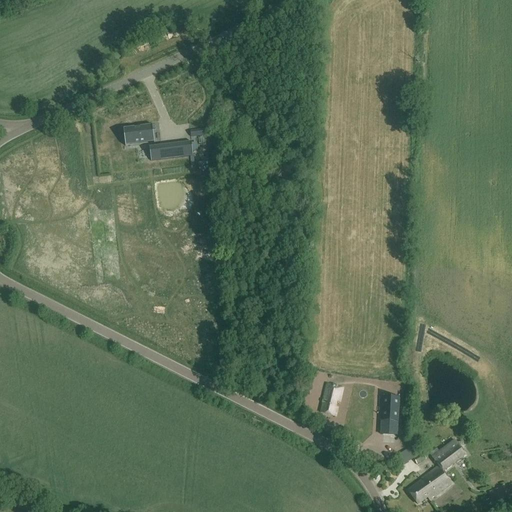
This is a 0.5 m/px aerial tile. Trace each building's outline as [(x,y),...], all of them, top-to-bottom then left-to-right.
[(149,143),(154,143),(155,143),(152,125),(124,129),(123,129),(125,146),(126,146),(149,143)] [(162,146),(155,146),(149,147),(151,158),(151,161),(193,156),(191,142),(173,144),(162,146)] [(337,402),(340,403),(343,389),(327,385),(323,404),(321,413),(336,416),(338,408),(335,408),(337,402)] [(383,433),(399,434),(400,396),(384,396),(383,433)] [(427,497),(430,500),(452,484),(443,472),(465,457),(455,443),(432,458),(439,467),(422,480),(422,481),(408,491),(418,504),(427,497)] [(414,460),(417,465),(426,460),(423,455),(414,460)] [(507,500),(503,487),(489,493),(495,511),(496,511),(505,511),(510,510),(507,500)]
